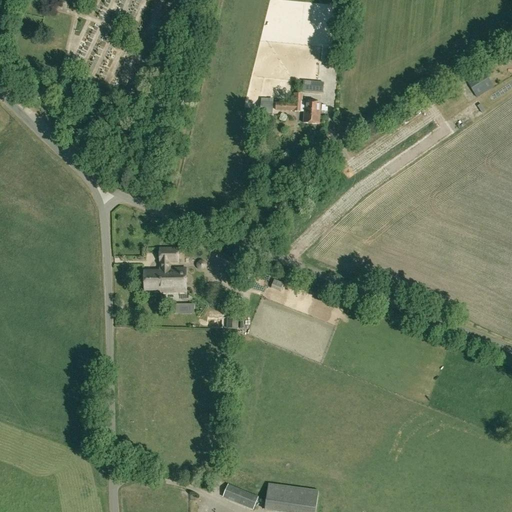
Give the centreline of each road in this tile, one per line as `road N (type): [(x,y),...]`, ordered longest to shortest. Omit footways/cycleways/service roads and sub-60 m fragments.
road 1 (unclassified): [(197,226),(511,34)]
road 2 (unclassified): [(511,350),(197,226)]
road 3 (unclassified): [(104,211),(117,511)]
road 4 (unclassified): [(89,180),(0,90)]
